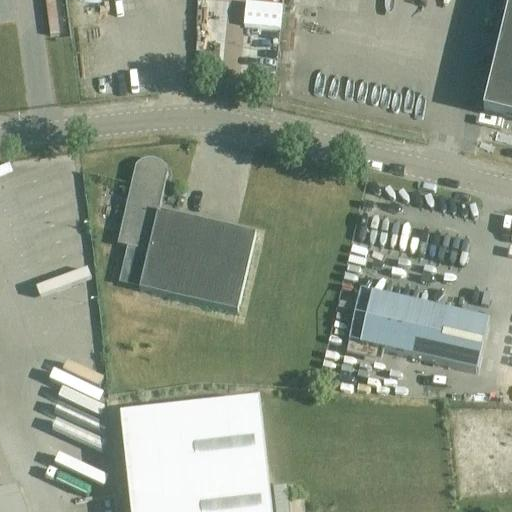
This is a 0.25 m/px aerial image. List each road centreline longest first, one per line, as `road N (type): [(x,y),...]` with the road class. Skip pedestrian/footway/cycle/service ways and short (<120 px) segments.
road 1 (unclassified): [(511,191),(207,119),(0,138)]
road 2 (unknown): [(0,329),(51,511)]
road 3 (unknown): [(442,174),(488,0)]
